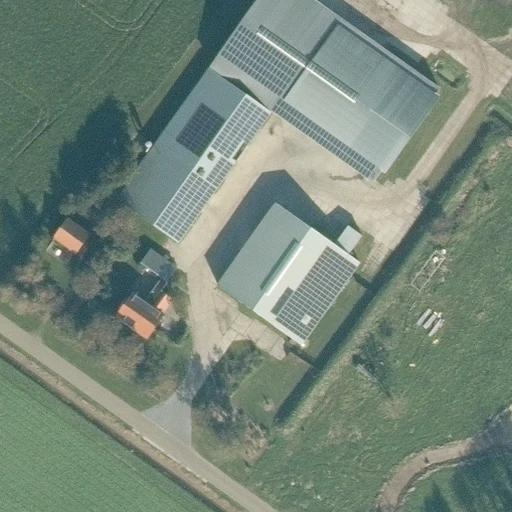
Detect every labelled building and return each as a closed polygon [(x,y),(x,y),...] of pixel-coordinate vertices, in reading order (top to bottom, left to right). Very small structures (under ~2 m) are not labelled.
[(261,0),(211,70),(118,200),(180,244),(273,114),(260,105),(269,92),(380,171),(438,90),(311,0),(261,0)] [(301,347),(360,265),(348,257),(362,237),(348,227),(333,247),(275,205),(217,286),(301,347)] [(67,222),(52,243),(67,254),(69,251),(75,255),(88,236),(67,222)] [(436,248),(409,285),(420,293),(447,257),(436,248)] [(151,250),(141,264),(161,279),(167,283),(177,269),(151,250)] [(133,297),(116,320),(146,342),(163,319),(159,316),(170,301),(160,294),(167,284),(167,283),(161,279),(143,304),(133,297)] [(511,349),(475,369),(476,371),(478,370),(491,395),(489,396),(490,397),(502,391),(501,387),(511,381),(511,349)]
